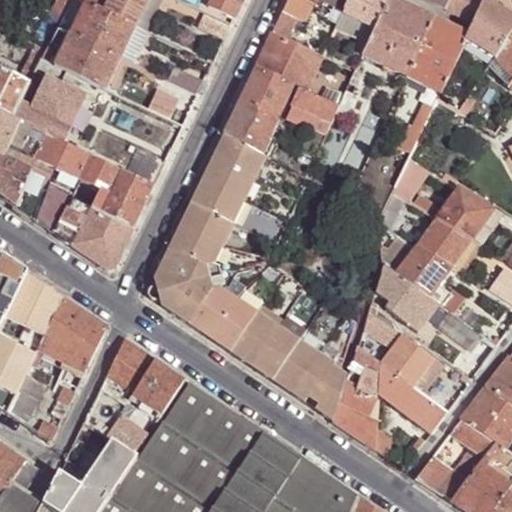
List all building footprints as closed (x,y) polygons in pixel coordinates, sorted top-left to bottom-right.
[(0,0),(0,19),(9,0),(0,0)] [(55,0),(50,12),(62,18),(71,2),(71,0),(55,0)] [(77,0),(71,0),(71,2),(84,9),(86,4),(77,0)] [(77,0),(86,4),(104,13),(109,0),(77,0)] [(147,0),(109,0),(104,13),(135,28),(147,0)] [(160,0),(147,0),(135,28),(146,32),(160,0)] [(198,17),(200,12),(177,0),(174,6),(198,17)] [(235,20),(244,0),(211,0),(208,8),(235,20)] [(305,0),(288,0),(283,13),(296,19),(301,22),(305,23),(313,7),(314,4),(305,0)] [(338,24),(343,15),(344,12),(321,0),(315,0),(314,4),(313,7),(322,11),(320,16),(338,24)] [(321,0),(344,12),(350,0),(321,0)] [(376,31),(390,0),(350,0),(344,12),(343,15),(376,31)] [(363,59),(406,79),(435,20),(391,0),(390,0),(376,31),(373,37),(366,52),(363,59)] [(419,0),(444,12),(449,0),(419,0)] [(449,0),(444,12),(472,26),(484,3),(479,0),(477,0),(449,0)] [(472,26),(467,36),(468,37),(465,42),(494,60),(511,30),(511,18),(486,1),(484,3),(472,26)] [(104,13),(86,4),(84,9),(70,36),(120,60),(130,65),(134,67),(149,35),(146,32),(135,28),(104,13)] [(47,11),(32,43),(46,50),(47,48),(57,30),(62,18),(50,12),(47,11)] [(283,13),(272,35),(286,41),(292,28),(296,19),(283,13)] [(366,34),(373,37),(376,31),(343,15),(338,24),(365,37),(366,34)] [(229,28),(205,17),(199,30),(223,42),(229,28)] [(296,19),(292,28),(297,30),(301,22),(296,19)] [(435,20),(406,79),(440,96),(460,53),(465,42),(468,37),(467,36),(435,20)] [(511,30),(494,60),(511,78),(511,84),(508,90),(511,91),(511,30)] [(360,48),(366,52),(373,37),(366,34),(365,37),(360,48)] [(272,35),(255,69),(291,86),(308,52),(286,41),(272,35)] [(70,36),(69,36),(54,67),(76,77),(105,91),(120,60),(70,36)] [(27,54),(15,79),(29,87),(34,74),(41,61),(46,50),(32,43),(29,42),(24,52),(27,54)] [(494,60),(465,42),(460,53),(487,70),(488,69),(494,60)] [(47,48),(46,50),(41,61),(48,64),(54,51),(47,48)] [(308,52),(291,86),(298,89),(302,92),(318,57),(308,52)] [(116,96),(130,65),(120,60),(105,91),(116,96)] [(511,84),(511,78),(494,60),(488,69),(508,90),(511,84)] [(41,61),(34,74),(45,79),(46,75),(49,76),(54,67),(48,64),(41,61)] [(140,69),(149,74),(154,65),(144,61),(140,69)] [(76,77),(54,67),(49,76),(56,80),(57,79),(72,86),(76,77)] [(197,96),(204,83),(174,68),(167,82),(197,96)] [(255,69),(240,101),(276,119),(291,86),(255,69)] [(15,79),(0,72),(0,116),(12,121),(20,105),(29,87),(15,79)] [(355,73),(352,81),(357,83),(361,76),(355,73)] [(46,75),(45,79),(47,81),(55,83),(56,80),(49,76),(46,75)] [(488,81),(484,75),(468,99),(476,103),(488,81)] [(47,81),(32,112),(24,127),(44,137),(60,145),(84,98),(55,83),(47,81)] [(352,81),(341,101),(347,104),(357,83),(352,81)] [(305,114),(329,125),(334,117),(336,112),(338,108),(335,107),(320,100),(302,92),(298,89),(290,107),(305,114)] [(320,100),(335,107),(340,96),(325,90),(320,100)] [(446,99),(440,96),(437,103),(443,106),(446,99)] [(476,103),(468,99),(464,106),(472,109),(476,103)] [(240,101),(233,116),(270,134),(274,124),(276,119),(240,101)] [(336,112),(343,114),(346,116),(352,106),(347,104),(341,101),(338,108),(336,112)] [(32,112),(20,105),(12,121),(24,127),(32,112)] [(458,115),(463,108),(457,105),(453,112),(458,115)] [(427,122),(433,110),(424,106),(418,118),(427,122)] [(472,109),(464,106),(463,108),(458,115),(465,119),(472,109)] [(300,123),(325,135),(329,125),(305,114),(300,123)] [(421,134),(427,122),(418,118),(411,115),(405,127),(421,134)] [(24,127),(12,121),(0,116),(0,198),(16,208),(26,184),(30,174),(31,172),(28,170),(0,156),(0,151),(3,145),(33,159),(44,137),(24,127)] [(233,116),(229,123),(265,141),(270,134),(233,116)] [(229,123),(223,135),(262,155),(268,143),(265,141),(229,123)] [(408,161),(421,134),(405,127),(387,167),(402,174),(408,161)] [(322,136),(309,129),(298,153),(311,160),(322,136)] [(166,311),(333,424),(345,384),(348,377),(330,365),(331,364),(217,286),(211,287),(205,266),(213,262),(265,157),(262,155),(223,135),(156,273),(160,284),(156,284),(151,286),(148,291),(148,297),(153,301),(158,302),(163,298),(166,311)] [(79,181),(89,159),(60,145),(44,137),(33,159),(79,181)] [(268,143),(262,155),(265,157),(270,160),(276,148),(268,143)] [(153,190),(166,164),(136,150),(124,176),(153,190)] [(133,232),(153,190),(124,176),(123,175),(119,173),(89,159),(79,181),(99,191),(91,209),(133,232)] [(402,174),(392,194),(404,201),(406,202),(422,170),(408,161),(402,174)] [(26,184),(40,190),(44,180),(30,174),(26,184)] [(71,198),(72,193),(49,183),(46,193),(34,221),(53,233),(71,198)] [(16,208),(29,217),(40,190),(26,184),(16,208)] [(34,221),(46,193),(40,190),(29,217),(34,221)] [(492,214),(458,192),(437,220),(471,242),(492,214)] [(408,203),(428,216),(431,211),(426,208),(429,202),(415,193),(408,203)] [(392,194),(381,216),(383,217),(382,228),(387,231),(404,201),(392,194)] [(72,246),(91,209),(71,198),(53,233),(72,246)] [(115,269),(133,232),(91,209),(72,246),(90,260),(108,271),(115,269)] [(479,247),(500,218),(492,214),(471,242),(479,247)] [(450,271),(471,242),(437,220),(416,249),(450,271)] [(395,241),(388,251),(397,255),(392,262),(401,269),(416,249),(399,237),(395,241)] [(388,251),(380,248),(381,264),(382,265),(396,275),(401,269),(392,262),(397,255),(388,251)] [(401,269),(396,275),(406,282),(429,299),(438,287),(443,280),(450,271),(416,249),(401,269)] [(0,323),(3,325),(27,276),(0,257),(0,323)] [(396,275),(382,265),(378,277),(399,292),(406,282),(396,275)] [(486,285),(484,289),(511,307),(511,276),(497,267),(486,285)] [(462,278),(450,271),(443,280),(456,289),(462,278)] [(39,352),(65,301),(27,276),(3,325),(0,331),(0,410),(8,416),(27,376),(32,367),(39,352)] [(473,285),(482,291),(484,289),(486,285),(477,279),(473,285)] [(406,282),(399,292),(385,311),(417,335),(439,306),(429,299),(406,282)] [(384,288),(377,283),(369,306),(377,311),(384,288)] [(450,297),(448,295),(438,287),(429,299),(439,306),(441,308),(450,297)] [(447,312),(450,315),(462,299),(451,292),(448,295),(450,297),(441,308),(447,312)] [(108,330),(65,301),(39,352),(44,354),(79,371),(85,375),(108,330)] [(377,311),(369,306),(366,319),(378,328),(392,339),(401,329),(377,311)] [(442,320),(447,312),(441,308),(439,306),(417,335),(414,339),(424,346),(442,320)] [(453,327),(458,321),(450,315),(447,312),(442,320),(453,327)] [(458,321),(484,338),(486,336),(461,316),(458,321)] [(378,328),(366,319),(359,341),(367,346),(378,328)] [(483,349),(488,343),(484,338),(458,321),(453,327),(483,349)] [(401,337),(379,365),(411,390),(420,379),(432,362),(432,360),(401,337)] [(496,348),(500,342),(494,338),(490,344),(496,348)] [(134,397),(155,363),(124,342),(107,378),(123,389),(134,397)] [(491,355),(496,348),(490,344),(488,343),(483,349),(491,355)] [(361,352),(356,349),(352,363),(378,375),(379,365),(361,352)] [(44,354),(39,352),(32,367),(37,369),(44,354)] [(511,360),(508,357),(485,387),(511,406),(511,360)] [(420,379),(428,385),(440,368),(432,362),(420,379)] [(139,400),(161,415),(183,383),(155,363),(134,397),(139,400)] [(411,390),(379,365),(378,375),(377,383),(377,389),(377,396),(430,435),(446,415),(420,396),(411,390)] [(83,380),(85,375),(79,371),(76,376),(83,380)] [(8,416),(25,427),(46,389),(27,376),(8,416)] [(101,389),(116,400),(123,389),(107,378),(101,389)] [(411,390),(420,396),(428,385),(420,379),(411,390)] [(345,384),(333,424),(374,452),(376,431),(377,400),(345,384)] [(352,511),(357,501),(189,387),(137,460),(211,511),(352,511)] [(511,406),(485,387),(461,420),(496,444),(506,451),(511,442),(511,406)] [(69,408),(76,393),(63,388),(57,402),(69,408)] [(116,400),(127,408),(134,397),(123,389),(116,400)] [(121,417),(128,421),(136,411),(134,407),(139,400),(134,397),(127,408),(121,417)] [(63,420),(65,416),(53,410),(50,415),(63,420)] [(87,416),(84,423),(106,439),(111,432),(87,416)] [(111,432),(106,439),(111,443),(132,457),(147,435),(128,421),(121,417),(111,432)] [(58,429),(61,425),(49,419),(47,424),(58,429)] [(461,420),(449,435),(458,441),(471,451),(476,454),(484,459),(496,444),(461,420)] [(52,442),(58,429),(47,424),(43,422),(37,435),(49,443),(52,442)] [(80,432),(88,438),(99,446),(106,451),(111,443),(106,439),(84,423),(80,432)] [(376,431),(374,452),(387,460),(390,438),(376,431)] [(80,432),(71,450),(80,454),(88,438),(80,432)] [(471,451),(458,441),(450,453),(463,461),(468,455),(471,451)] [(43,504),(42,507),(49,511),(102,511),(137,460),(132,457),(111,443),(106,451),(86,481),(80,490),(73,501),(58,491),(60,486),(54,482),(43,504)] [(442,444),(436,453),(443,457),(448,450),(442,444)] [(506,451),(496,444),(484,459),(479,465),(486,471),(491,464),(494,467),(495,467),(503,464),(506,460),(506,451)] [(25,462),(0,445),(0,496),(2,498),(12,484),(25,462)] [(86,481),(106,451),(99,446),(79,478),(86,481)] [(412,459),(416,454),(410,450),(406,455),(412,459)] [(436,453),(432,457),(439,462),(443,457),(436,453)] [(454,472),(467,481),(479,465),(484,459),(476,454),(472,458),(468,455),(463,461),(454,472)] [(415,480),(450,503),(467,481),(454,472),(439,462),(432,457),(415,480)] [(211,511),(137,460),(102,511),(211,511)] [(13,485),(25,492),(39,472),(25,462),(12,484),(13,485)] [(491,464),(486,471),(511,488),(511,487),(511,478),(495,467),(494,467),(491,464)] [(467,481),(450,503),(463,511),(492,511),(506,494),(511,488),(486,471),(479,465),(467,481)] [(58,475),(54,482),(60,486),(64,479),(58,475)] [(64,479),(60,486),(58,491),(73,501),(80,490),(64,479)] [(12,484),(2,498),(3,499),(13,485),(12,484)] [(0,511),(39,511),(42,507),(43,504),(25,492),(13,485),(3,499),(2,498),(0,501),(0,511)] [(511,511),(511,498),(506,494),(492,511),(511,511)] [(373,511),(359,502),(354,511),(373,511)]
